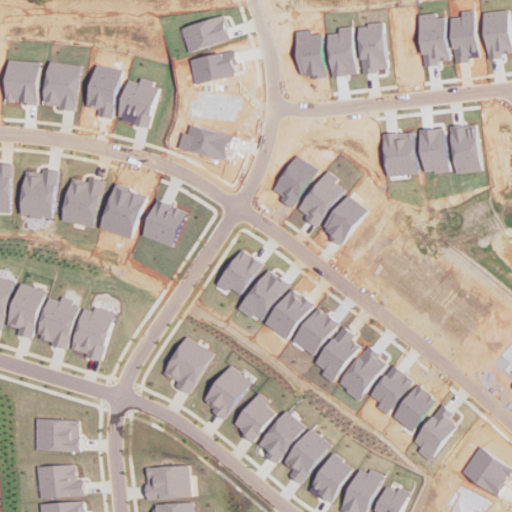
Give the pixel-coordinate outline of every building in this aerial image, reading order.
[(0,163),(0,212),(12,212),(14,163),(0,163)] [(60,169),(44,168),(44,172),(27,170),(22,215),(55,218),(60,169)] [(95,226),(106,179),(91,176),(90,181),(74,177),(64,219),(95,226)] [(0,325),(7,327),(17,279),(0,275),(0,325)] [(50,289),(24,282),(12,324),(24,328),(22,333),(36,338),(50,289)] [(72,347),(85,303),(66,297),(65,300),(53,296),(41,338),(72,347)] [(120,311),(99,306),(98,310),(88,307),(76,350),(107,359),(120,311)] [(218,352),(191,335),(168,372),(180,379),(176,384),(192,394),(218,352)] [(226,417),(255,381),(234,364),(205,400),(226,417)] [(268,404),(271,400),(261,392),(235,425),(255,441),(277,412),(268,404)] [(85,419),(42,417),(41,449),(84,451),(85,419)] [(79,464),(41,465),(42,497),(86,495),(86,478),(79,479),(79,464)] [(146,466),(147,498),(190,496),(189,464),(146,466)] [(42,511),(87,511),(87,501),(42,501),(42,511)] [(151,511),(193,511),(193,501),(151,503),(151,511)]
